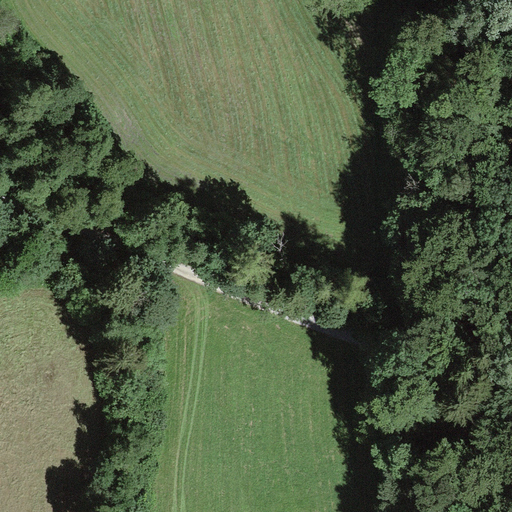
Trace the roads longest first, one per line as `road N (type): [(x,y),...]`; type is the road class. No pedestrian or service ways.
road 1 (track): [(0,199),(511,375)]
road 2 (track): [(372,0),(414,66),(428,183),(386,335)]
